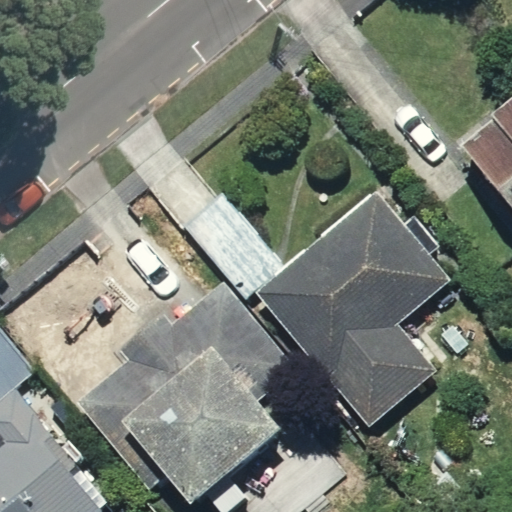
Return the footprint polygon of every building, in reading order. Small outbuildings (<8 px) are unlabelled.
[(511,77),(441,136),(511,223),(511,77)] [(292,273),(234,204),(196,236),(253,305),(292,273)] [(464,291),(385,204),(267,303),(379,436),(449,382),(409,337),(464,291)] [(302,374),(233,290),(184,331),(175,319),(128,357),(138,369),(85,412),(143,483),(166,464),(206,511),(222,511),(297,451),(262,407),(302,374)] [(0,412),(41,379),(0,328),(0,412)] [(0,429),(0,511),(112,511),(27,407),(0,429)]
